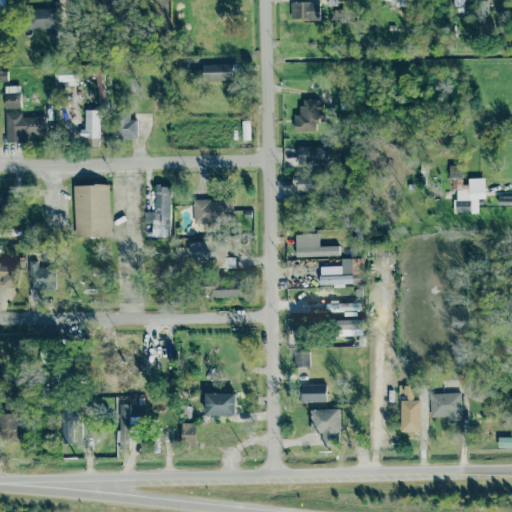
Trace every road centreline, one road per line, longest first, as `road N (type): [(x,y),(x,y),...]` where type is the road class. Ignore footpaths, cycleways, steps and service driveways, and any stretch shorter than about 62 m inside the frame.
road 1 (residential): [(273,473),(265,0)]
road 2 (tertiary): [(422,470),(0,480)]
road 3 (residential): [(0,316),(272,314)]
road 4 (residential): [(0,165),(269,159)]
road 5 (motorway): [(241,511),(0,490)]
